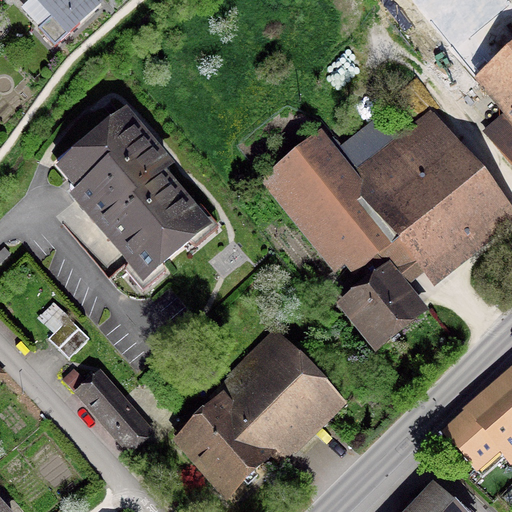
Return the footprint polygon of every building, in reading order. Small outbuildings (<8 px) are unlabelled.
[(96,9),(88,0),(29,0),(26,3),(62,41),(96,9)] [(511,169),(511,1),(511,0),(502,0),(445,49),(447,52),(446,52),(473,84),(476,82),(506,117),(484,136),(511,169)] [(399,142),(381,118),(341,150),(335,143),(327,150),(317,139),(264,182),(336,270),(346,262),(355,273),(373,259),(376,262),(377,262),(389,277),(412,259),(424,274),(502,211),(428,119),(399,142)] [(84,192),(74,200),(88,216),(88,221),(91,225),(95,225),(142,281),(202,230),(157,176),(165,170),(123,120),(69,166),(84,185),(84,192)] [(389,277),(377,262),(376,262),(359,276),(368,288),(343,308),(375,349),(419,314),(389,277)] [(46,341),(67,362),(87,341),(67,321),(46,341)] [(178,445),(225,499),(329,397),(330,398),(332,396),(272,333),(226,379),(228,382),(211,396),(219,404),(178,445)] [(96,377),(76,394),(128,455),(149,437),(96,377)] [(511,463),(505,457),(511,451),(511,378),(441,441),(475,480),(470,484),(490,505),(511,486),(511,463)] [(453,511),(433,491),(412,511),(453,511)] [(11,511),(0,499),(0,511),(11,511)]
